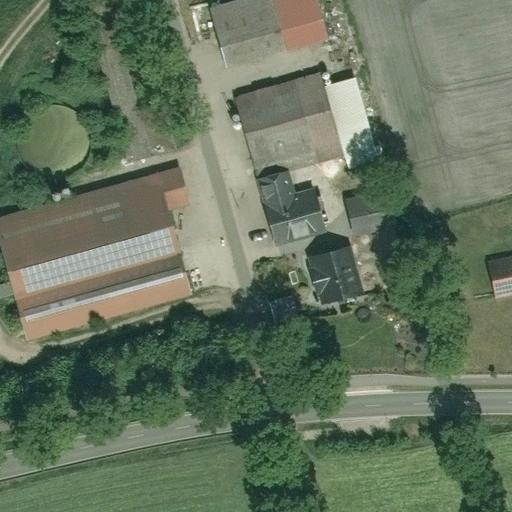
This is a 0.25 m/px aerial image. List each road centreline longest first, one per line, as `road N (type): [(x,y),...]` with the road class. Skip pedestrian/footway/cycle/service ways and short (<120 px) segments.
road 1 (residential): [(273,412),(166,0)]
road 2 (tertiary): [(273,412),(0,464)]
road 3 (tertiary): [(511,403),(273,412)]
